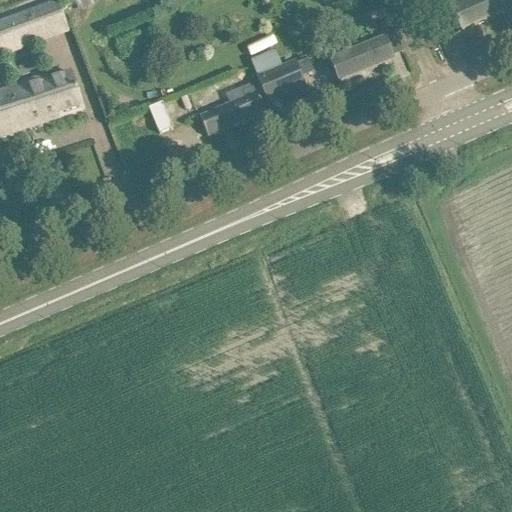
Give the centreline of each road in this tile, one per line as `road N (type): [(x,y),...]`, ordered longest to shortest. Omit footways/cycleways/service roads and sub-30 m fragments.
road 1 (unclassified): [(0,276),(439,88)]
road 2 (secondary): [(0,323),(251,216)]
road 3 (secondary): [(251,216),(274,215),(462,139)]
road 4 (secondary): [(452,117),(328,171),(251,216)]
